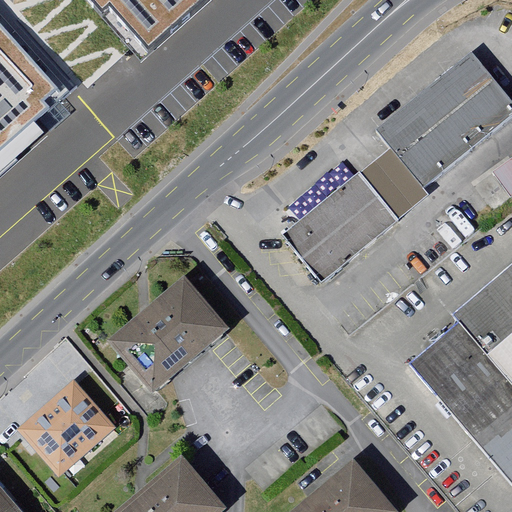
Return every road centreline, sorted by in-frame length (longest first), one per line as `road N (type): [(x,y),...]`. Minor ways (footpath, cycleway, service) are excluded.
road 1 (tertiary): [(0,363),(408,0)]
road 2 (residential): [(0,223),(249,0)]
